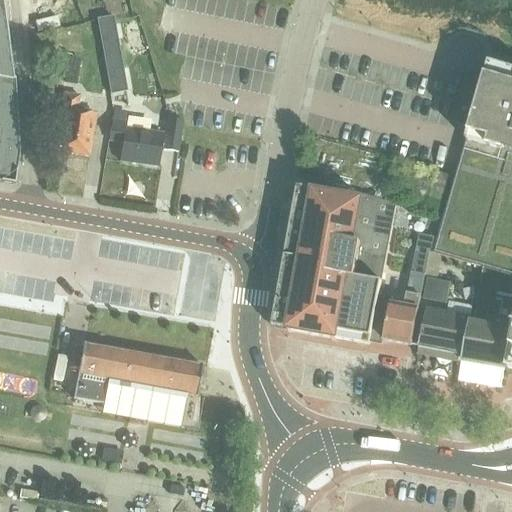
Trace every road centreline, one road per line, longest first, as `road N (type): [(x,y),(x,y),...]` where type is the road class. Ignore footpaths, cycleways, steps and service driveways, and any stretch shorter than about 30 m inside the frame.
road 1 (residential): [(247,253),(266,223),(318,0)]
road 2 (residential): [(247,253),(31,209)]
road 3 (residential): [(307,457),(258,377),(255,269),(247,253)]
road 4 (unclassified): [(31,209),(15,0)]
road 5 (tertiary): [(307,457),(354,443),(511,468)]
